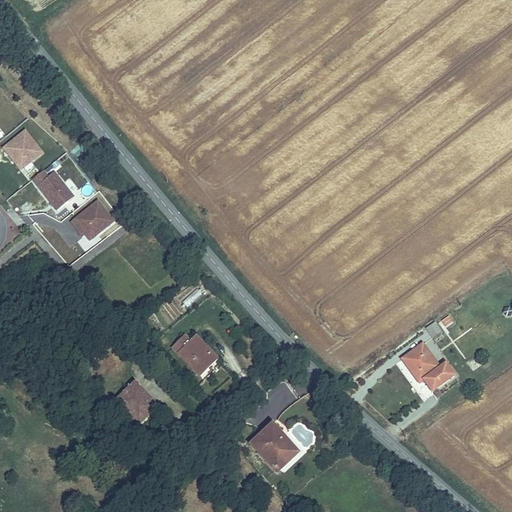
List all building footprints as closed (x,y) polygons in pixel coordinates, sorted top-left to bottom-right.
[(31,132),(9,150),(27,171),(49,154),(31,132)] [(50,172),(39,180),(65,212),(81,199),(61,174),(55,179),(50,172)] [(122,222),(106,202),(80,223),(85,230),(88,228),(94,235),(98,241),(122,222)] [(94,235),(88,228),(85,230),(91,237),(94,235)] [(450,316),(440,320),(443,328),(453,323),(450,316)] [(433,321),(424,328),(431,337),(440,330),(433,321)] [(185,329),(170,342),(199,372),(216,356),(194,333),(191,336),(185,329)] [(423,380),(428,387),(449,372),(444,364),(438,369),(421,346),(401,360),(418,384),(423,380)] [(449,372),(428,387),(430,390),(452,374),(449,372)] [(133,376),(114,393),(136,418),(155,401),(133,376)] [(274,423),(255,440),(278,466),(298,449),(274,423)]
